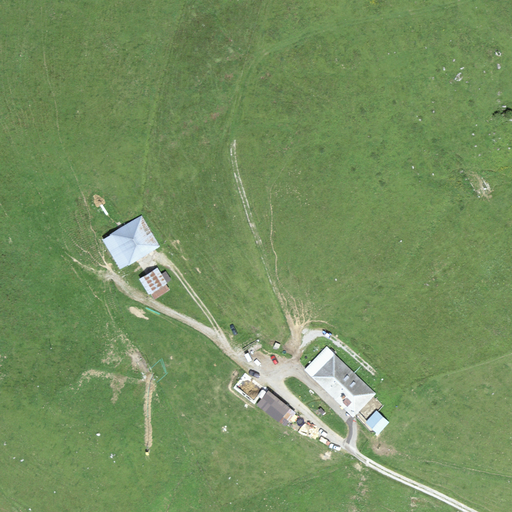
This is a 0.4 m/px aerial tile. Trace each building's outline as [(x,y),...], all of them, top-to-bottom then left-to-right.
[(112,237),(105,240),(121,267),(128,263),(129,264),(158,246),(141,217),(111,235),(112,237)] [(157,269),(141,279),(150,293),(152,291),(156,297),(168,290),(165,284),(166,283),(157,269)] [(374,393),(327,348),(306,370),(354,415),(374,393)] [(294,412),(268,393),(259,405),(284,424),(294,412)] [(389,422),(377,411),(365,423),(378,434),(389,422)]
